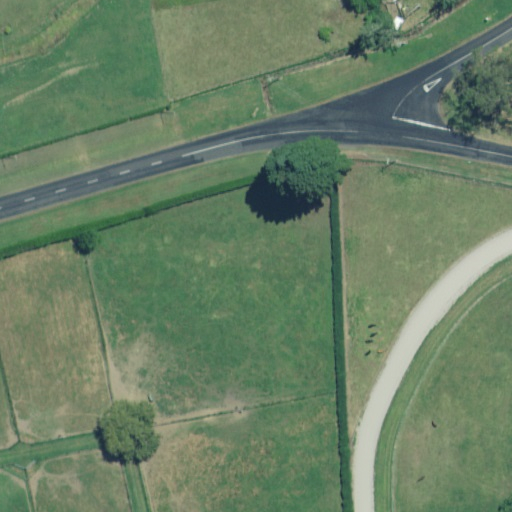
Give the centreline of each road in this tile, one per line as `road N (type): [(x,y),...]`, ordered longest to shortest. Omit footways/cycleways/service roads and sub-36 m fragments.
road 1 (tertiary): [(0,209),(269,134),(392,134)]
road 2 (unclassified): [(511,29),(408,92),(392,134)]
road 3 (tertiary): [(392,134),(511,156)]
